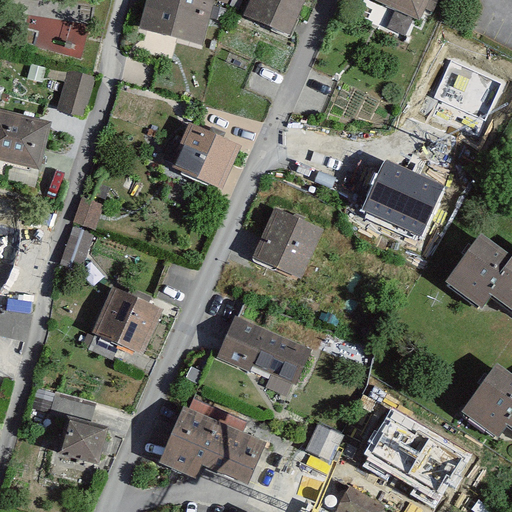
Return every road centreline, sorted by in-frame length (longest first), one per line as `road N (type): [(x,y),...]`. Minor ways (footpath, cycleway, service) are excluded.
road 1 (residential): [(331,0),(105,511)]
road 2 (residential): [(122,0),(0,451)]
